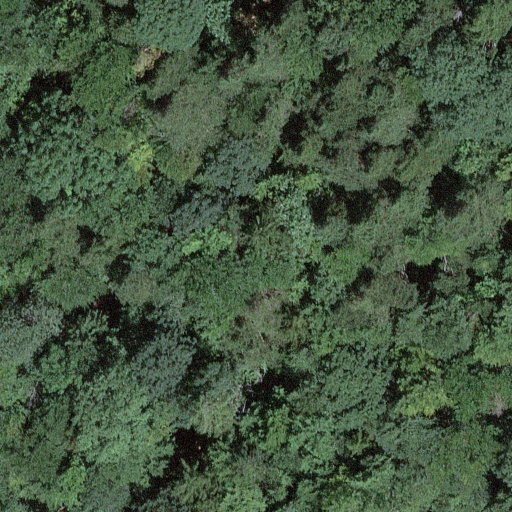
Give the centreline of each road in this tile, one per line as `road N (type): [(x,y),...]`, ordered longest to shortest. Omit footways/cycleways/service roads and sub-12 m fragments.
road 1 (motorway): [(0,150),(181,511)]
road 2 (motorway): [(511,341),(341,0)]
